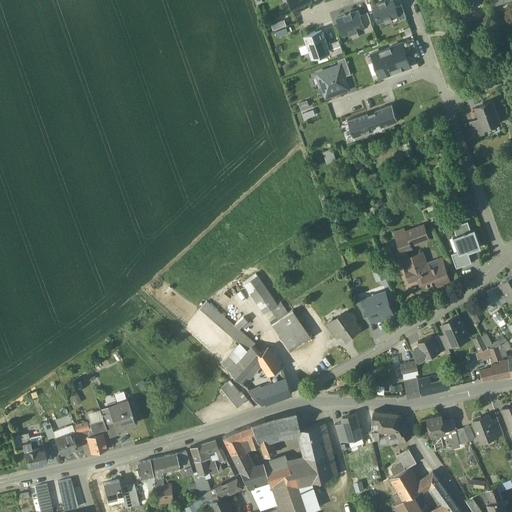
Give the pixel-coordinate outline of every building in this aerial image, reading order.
[(380,5),(373,8),(378,23),(397,16),(395,8),(392,1),(386,3),(385,1),(382,2),(379,3),(380,5)] [(401,5),(395,8),(399,20),(406,18),(401,5)] [(344,16),(337,19),(343,35),(350,32),(352,39),(359,37),(357,30),(363,28),(364,27),(360,16),(358,11),(351,14),(350,12),(347,14),(344,15),(344,16)] [(367,13),(360,16),(364,27),(363,28),(365,33),(373,30),(367,13)] [(314,32),(304,35),(313,59),(331,53),(328,45),(323,31),(320,33),(315,34),(314,32)] [(414,40),(402,44),(408,61),(420,57),(414,40)] [(339,41),(328,45),(331,53),(332,56),(343,52),(341,49),(339,41)] [(408,61),(402,44),(372,54),(375,62),(379,73),(380,77),(401,70),(410,66),(409,62),(408,61)] [(338,61),(343,77),(351,74),(345,58),(338,61)] [(372,75),(379,73),(375,62),(368,64),(372,75)] [(336,92),(347,88),(343,77),(339,66),(318,73),(326,96),(336,92)] [(500,122),(492,101),(475,107),(479,117),(484,132),(485,132),(484,128),(500,122)] [(349,119),(355,136),(374,130),(372,124),(379,121),(381,127),(399,121),(393,103),(375,110),(375,111),(368,113),(368,112),(349,119)] [(479,117),(470,120),(476,135),(484,132),(479,117)] [(402,144),(374,154),(378,165),(406,155),(402,144)] [(333,147),(324,150),(327,161),(336,158),(333,147)] [(454,226),(457,234),(471,229),(468,221),(454,226)] [(424,224),(406,231),(407,235),(408,235),(411,243),(429,236),(424,224)] [(457,234),(453,235),(458,251),(459,254),(468,251),(481,246),(475,228),(471,229),(457,234)] [(407,235),(397,238),(401,249),(412,245),(411,243),(408,235),(407,235)] [(458,251),(452,253),(457,267),(472,262),(468,251),(459,254),(458,251)] [(428,273),(427,268),(422,255),(414,258),(413,254),(404,257),(407,268),(405,269),(409,280),(422,275),(428,273)] [(428,273),(422,275),(425,284),(436,279),(438,284),(450,280),(444,262),(427,268),(428,273)] [(380,263),(370,266),(375,280),(385,276),(380,263)] [(511,275),(500,282),(510,299),(511,297),(511,275)] [(257,276),(244,285),(264,314),(271,309),(277,304),(257,276)] [(500,298),(492,286),(487,290),(490,295),(483,300),(489,309),(496,305),(494,302),(500,298)] [(392,312),(385,292),(376,295),(378,299),(367,303),(371,315),(372,319),(392,312)] [(365,317),(371,315),(367,303),(365,299),(359,301),(365,317)] [(253,342),(206,302),(199,309),(240,344),(248,351),(251,347),(249,346),(253,342)] [(277,304),(271,309),(278,320),(288,313),(280,302),(277,304)] [(473,307),(468,310),(475,322),(480,319),(473,307)] [(311,337),(292,309),(288,313),(278,320),(272,324),(291,352),(311,337)] [(346,311),(334,320),(332,318),(332,319),(342,333),(346,339),(359,329),(354,321),(354,319),(352,315),(349,315),(346,311)] [(459,313),(452,316),(450,319),(442,323),(446,332),(451,343),(452,342),(460,339),(459,336),(460,333),(467,331),(459,313)] [(342,333),(332,319),(326,323),(336,338),(342,333)] [(439,332),(433,335),(440,350),(445,347),(439,332)] [(446,332),(440,334),(447,351),(454,348),(452,342),(451,343),(446,332)] [(492,342),(486,332),(481,335),(487,344),(492,342)] [(433,333),(418,340),(421,345),(415,348),(420,359),(440,350),(433,335),(433,333)] [(481,335),(474,339),(480,350),(488,347),(487,344),(481,335)] [(492,342),(487,344),(488,347),(489,346),(490,348),(498,345),(502,343),(505,342),(508,340),(505,337),(492,342)] [(240,344),(223,364),(230,371),(248,351),(240,344)] [(498,345),(490,348),(491,352),(494,358),(497,357),(498,361),(503,360),(500,351),(498,345)] [(248,351),(230,371),(243,385),(262,364),(258,359),(262,355),(262,354),(252,346),(251,347),(248,351)] [(480,350),(476,351),(478,357),(491,352),(490,348),(489,346),(488,347),(480,350)] [(268,347),(262,354),(262,355),(258,359),(262,364),(269,375),(282,367),(268,347)] [(505,349),(500,351),(503,360),(508,359),(509,359),(505,349)] [(498,361),(492,363),(493,367),(495,376),(511,373),(508,359),(503,360),(498,361)] [(416,360),(401,363),(403,372),(418,368),(416,360)] [(282,367),(269,375),(272,381),(285,376),(282,367)] [(493,367),(481,370),(483,379),(495,376),(493,367)] [(455,369),(444,373),(445,378),(448,377),(457,374),(455,369)] [(442,388),(450,386),(448,377),(445,378),(444,373),(438,374),(442,388)] [(438,374),(419,378),(422,393),(442,388),(438,374)] [(360,375),(352,378),(355,385),(363,382),(364,379),(363,376),(360,375)] [(272,381),(259,386),(266,403),(292,393),(285,376),(272,381)] [(417,377),(404,380),(408,396),(421,393),(417,377)] [(240,393),(229,381),(221,388),(237,407),(247,399),(241,392),(240,393)] [(259,386),(248,390),(261,404),(261,405),(266,403),(259,386)] [(127,399),(116,403),(116,405),(108,408),(113,421),(116,430),(135,423),(131,412),(132,412),(127,399)] [(511,405),(509,407),(508,407),(507,406),(503,408),(510,427),(511,426),(511,405)] [(108,408),(100,411),(103,420),(105,424),(113,421),(108,408)] [(385,430),(387,412),(374,410),(372,421),(376,421),(375,430),(385,430)] [(387,412),(385,430),(392,431),(407,429),(398,413),(387,412)] [(295,413),(273,419),(278,435),(296,431),(299,431),(299,430),(295,413)] [(441,413),(427,416),(431,434),(440,432),(446,430),(441,413)] [(489,413),(473,420),(481,440),(497,434),(492,421),(489,413)] [(343,418),(344,422),(349,439),(362,435),(356,414),(343,418)] [(498,418),(492,421),(497,434),(503,431),(498,418)] [(273,419),(265,421),(267,429),(265,430),(268,438),(278,435),(273,419)] [(103,420),(90,423),(92,431),(88,432),(89,436),(102,433),(102,431),(107,430),(105,424),(103,420)] [(113,421),(105,424),(107,430),(110,438),(118,435),(116,430),(113,421)] [(265,421),(251,425),(259,446),(260,446),(265,458),(269,457),(268,455),(273,453),(268,438),(265,430),(267,429),(265,421)] [(340,442),(349,439),(344,422),(335,425),(340,442)] [(87,423),(75,427),(77,434),(89,430),(87,423)] [(325,423),(299,430),(299,431),(296,431),(297,434),(299,434),(305,458),(287,462),(287,463),(294,485),(309,482),(318,480),(337,475),(325,423)] [(53,433),(50,424),(43,427),(48,440),(55,437),(53,433)] [(464,426),(469,440),(475,437),(470,424),(464,426)] [(251,425),(244,428),(251,448),(259,446),(251,425)] [(66,428),(53,433),(55,437),(56,439),(69,434),(66,428)] [(251,448),(244,428),(237,431),(241,440),(239,441),(242,448),(243,452),(251,448)] [(407,429),(392,431),(392,436),(386,437),(387,443),(387,444),(399,442),(401,441),(401,442),(411,437),(407,429)] [(237,431),(222,437),(239,471),(248,469),(243,452),(242,448),(239,441),(241,440),(237,431)] [(379,432),(371,433),(373,440),(380,439),(379,432)] [(440,432),(431,434),(436,449),(443,447),(442,439),(440,432)] [(56,439),(55,440),(61,455),(78,448),(72,433),(69,434),(56,439)] [(89,436),(86,437),(91,452),(107,448),(104,437),(102,433),(89,436)] [(41,436),(29,439),(30,442),(31,449),(37,447),(43,446),(41,436)] [(109,436),(104,437),(107,448),(112,446),(109,436)] [(452,437),(442,439),(443,447),(454,444),(452,437)] [(215,440),(190,447),(194,460),(204,457),(204,458),(208,456),(207,451),(216,448),(217,446),(215,440)] [(30,442),(23,443),(29,467),(28,467),(41,464),(41,462),(38,451),(37,447),(31,449),(30,442)] [(409,448),(397,454),(402,463),(406,468),(410,466),(417,462),(409,448)] [(193,474),(186,451),(176,454),(179,465),(181,477),(193,474)] [(176,453),(150,460),(154,480),(162,476),(163,475),(161,469),(179,465),(176,454),(176,453)] [(223,454),(217,457),(220,462),(226,459),(223,454)] [(204,457),(194,460),(198,474),(208,471),(208,470),(206,463),(204,458),(204,457)] [(150,460),(138,463),(141,477),(146,476),(149,492),(152,491),(154,483),(154,480),(150,460)] [(214,460),(206,463),(208,470),(216,467),(214,460)] [(294,485),(287,463),(272,468),(271,462),(248,469),(239,471),(248,488),(249,487),(268,481),(275,504),(278,511),(306,511),(318,508),(312,488),(309,482),(294,485)] [(402,463),(391,469),(394,475),(406,468),(402,463)] [(394,475),(390,477),(403,499),(403,500),(413,494),(423,488),(410,466),(394,475)] [(448,492),(433,471),(429,474),(431,483),(430,483),(441,498),(448,492)] [(203,473),(194,476),(196,482),(199,491),(200,494),(210,489),(207,480),(206,481),(203,473)] [(162,476),(154,480),(154,483),(155,491),(157,491),(158,499),(155,499),(155,504),(172,502),(171,489),(163,490),(162,476)] [(222,484),(209,490),(213,499),(214,499),(218,508),(224,505),(226,504),(222,496),(225,494),(225,493),(240,486),(236,479),(222,486),(222,484)] [(78,507),(71,480),(57,483),(64,511),(78,507)] [(119,480),(103,484),(107,499),(122,495),(121,493),(122,493),(121,488),(119,480)] [(318,480),(309,482),(312,488),(319,486),(318,480)] [(268,481),(249,487),(260,510),(275,504),(268,481)] [(199,491),(196,482),(188,484),(190,490),(193,489),(194,492),(199,491)] [(134,484),(126,486),(131,506),(139,504),(134,484)] [(507,511),(497,484),(488,489),(493,501),(488,503),(490,511),(507,511)] [(41,511),(53,511),(47,485),(36,488),(41,511)] [(126,486),(121,488),(122,493),(121,493),(122,495),(125,508),(131,506),(126,486)] [(448,492),(441,498),(444,503),(432,510),(433,511),(449,511),(451,511),(458,506),(448,492)] [(413,494),(403,500),(403,499),(395,504),(400,511),(414,511),(421,508),(413,494)] [(481,511),(472,497),(465,500),(473,511),(481,511)] [(218,508),(214,499),(213,499),(209,501),(214,511),(229,511),(228,508),(226,509),(224,505),(218,508)]
